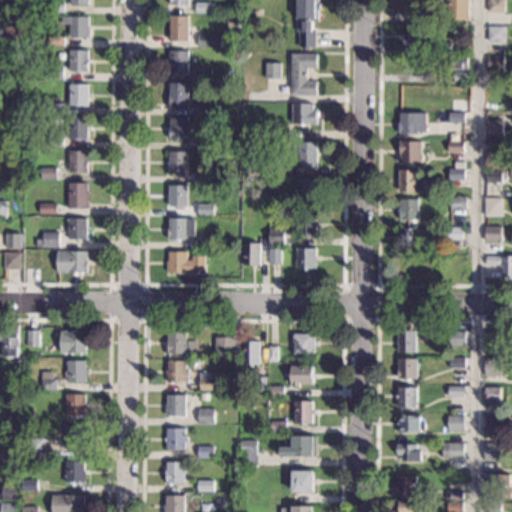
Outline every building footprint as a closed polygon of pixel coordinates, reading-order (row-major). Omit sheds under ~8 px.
[(318,0),(318,4),(320,4),(320,10),(317,10),(317,20),(312,20),(312,31),(315,31),(315,47),(299,47),(299,32),(296,32),(296,0),(318,0)] [(468,0),(468,20),(445,19),(445,13),(441,12),(441,3),(445,3),(445,0),(468,0)] [(505,0),(505,12),(488,12),(488,0),(505,0)] [(63,12),(48,12),(48,2),(64,2),(63,12)] [(211,12),(196,13),(196,3),(211,2),(211,12)] [(188,41),(170,41),(170,16),(188,16),(188,41)] [(87,26),(88,26),(88,37),(69,37),(69,24),(64,24),(64,17),(87,17),(87,26)] [(237,30),(226,30),(226,18),(237,18),(237,30)] [(23,51),(4,50),(4,26),(23,26),(23,51)] [(425,33),(433,33),(433,39),(425,39),(425,44),(409,44),(409,39),(404,39),(404,32),(407,32),(407,26),(426,26),(425,33)] [(505,42),(488,42),(488,26),(505,26),(505,42)] [(63,46),(47,46),(47,35),(63,35),(63,46)] [(219,47),(198,46),(198,35),(219,35),(219,47)] [(451,52),(437,52),(437,42),(451,42),(451,52)] [(87,71),(68,71),(69,49),(86,50),(87,50),(87,71)] [(188,72),(169,72),(169,50),(188,50),(188,72)] [(316,68),(307,68),(307,81),(317,81),(317,95),(291,95),(291,53),(317,54),(316,68)] [(467,70),(447,70),(448,62),(442,62),(443,55),(448,55),(448,53),(468,53),(467,70)] [(503,71),(488,72),(488,56),(503,56),(503,71)] [(281,78),(265,78),(265,63),(281,63),(281,78)] [(63,79),(44,79),(44,66),(63,65),(63,79)] [(210,70),(209,84),(198,84),(199,70),(210,70)] [(469,81),(454,81),(454,71),(469,72),(469,81)] [(187,108),(169,108),(169,83),(187,83),(187,108)] [(428,102),(426,102),(426,105),(418,105),(418,103),(396,103),(396,83),(428,83),(428,102)] [(463,96),(446,95),(446,83),(463,83),(463,96)] [(87,105),(69,105),(69,84),(87,84),(87,105)] [(505,84),(505,101),(500,101),(500,110),(485,110),(485,100),(488,100),(488,84),(505,84)] [(213,114),(198,114),(199,102),(213,102),(213,114)] [(62,113),(42,113),(42,103),(62,103),(62,113)] [(313,110),(316,110),(316,123),(292,123),(292,103),(313,104),(313,110)] [(426,132),(418,132),(418,134),(399,134),(399,133),(398,133),(398,121),(399,121),(399,113),(426,112),(426,132)] [(464,123),(449,123),(449,112),(464,112),(464,123)] [(88,117),(87,139),(68,138),(68,117),(88,117)] [(187,138),(169,139),(169,118),(187,118),(187,138)] [(503,137),(487,136),(487,120),(504,121),(503,137)] [(287,139),(272,138),(272,127),(287,128),(287,139)] [(62,147),(33,147),(33,137),(49,137),(49,132),(62,132),(62,147)] [(222,146),(199,147),(199,139),(222,138),(222,146)] [(421,162),(400,162),(400,154),(399,154),(399,141),(421,141),(421,162)] [(464,141),(463,153),(448,152),(448,141),(464,141)] [(317,143),(317,168),(298,167),(298,151),(291,151),(291,142),(317,143)] [(20,153),(6,153),(7,144),(20,145),(20,153)] [(86,172),(67,171),(67,168),(62,168),(62,154),(68,154),(68,151),(86,151),(86,172)] [(187,172),(168,172),(169,151),(187,152),(187,172)] [(501,160),(505,160),(505,168),(485,168),(485,159),(486,159),(486,151),(501,152),(501,160)] [(274,172),(259,172),(259,157),(274,157),(274,172)] [(55,179),(41,179),(41,167),(55,167),(55,179)] [(464,180),(449,180),(449,168),(464,169),(464,180)] [(417,180),(425,180),(425,191),(399,191),(399,169),(417,170),(417,180)] [(209,171),(208,182),(194,181),(194,170),(209,171)] [(502,183),(486,183),(486,170),(502,170),(502,183)] [(316,197),(297,198),(297,179),(316,178),(316,197)] [(86,191),(87,191),(87,207),(86,207),(86,208),(67,208),(68,183),(86,183),(86,191)] [(186,206),(168,206),(168,185),(186,185),(186,206)] [(290,194),(289,210),(274,209),(274,194),(290,194)] [(466,209),(450,209),(450,197),(466,197),(466,209)] [(502,217),(484,216),(484,197),(503,198),(502,217)] [(418,219),(399,219),(399,199),(418,199),(418,219)] [(56,204),(56,213),(39,213),(39,203),(56,204)] [(213,209),(220,209),(220,215),(198,215),(198,205),(213,205),(213,209)] [(316,213),(316,221),(319,221),(319,228),(316,227),(316,235),(298,235),(299,212),(316,213)] [(86,239),(68,239),(68,219),(86,218),(86,239)] [(194,235),(186,235),(186,239),(168,239),(168,219),(194,219),(194,235)] [(462,240),(446,240),(446,226),(463,227),(462,240)] [(501,242),(485,242),(485,241),(485,226),(501,226),(501,242)] [(283,244),(269,244),(269,228),(283,229),(283,244)] [(417,248),(398,248),(398,228),(417,228),(417,248)] [(58,247),(36,247),(36,236),(42,236),(42,232),(58,232),(58,247)] [(20,247),(5,247),(5,234),(19,234),(20,247)] [(209,243),(215,243),(215,248),(195,248),(195,237),(209,237),(209,243)] [(259,244),(259,264),(243,264),(243,243),(259,244)] [(281,249),(280,264),(269,264),(269,248),(281,249)] [(316,249),(316,269),(296,268),(297,248),(316,249)] [(86,272),(56,272),(56,251),(85,251),(86,272)] [(20,253),(20,269),(4,269),(4,252),(20,253)] [(186,260),(192,260),(192,256),(204,256),(204,273),(167,273),(167,252),(186,252),(186,260)] [(465,273),(447,273),(447,254),(465,254),(465,273)] [(430,276),(403,276),(403,255),(430,255),(430,276)] [(500,265),(485,265),(485,255),(500,255),(500,265)] [(511,276),(501,276),(501,256),(511,256),(511,276)] [(17,356),(1,356),(1,325),(17,325),(17,356)] [(38,345),(26,345),(26,330),(27,330),(38,330),(38,345)] [(415,352),(397,352),(398,330),(415,330),(415,352)] [(465,346),(449,345),(449,330),(465,331),(465,346)] [(501,348),(484,347),(484,330),(501,331),(501,348)] [(85,353),(60,353),(60,332),(85,332),(85,353)] [(185,354),(166,353),(167,332),(186,333),(185,354)] [(313,354),(293,354),(293,334),(314,334),(313,354)] [(234,355),(215,355),(215,337),(234,338),(234,355)] [(258,363),(242,363),(243,342),(259,342),(258,363)] [(277,361),(267,361),(268,346),(275,346),(277,346),(277,361)] [(464,368),(449,368),(449,356),(464,356),(464,368)] [(417,358),(416,379),(394,378),(395,375),(397,375),(397,358),(417,358)] [(500,377),(484,377),(484,358),(500,358),(500,377)] [(85,369),(86,369),(86,382),(66,381),(66,360),(85,361),(85,369)] [(185,370),(187,370),(186,382),(166,381),(166,374),(165,374),(165,370),(167,370),(167,361),(185,361),(185,370)] [(311,366),(311,384),(299,384),(299,388),(292,388),(292,384),(290,384),(291,366),(311,366)] [(52,372),(52,378),(56,378),(55,389),(41,389),(41,372),(52,372)] [(214,390),(199,389),(199,373),(214,373),(214,390)] [(464,397),(447,397),(448,385),(464,386),(464,397)] [(283,397),(268,396),(268,386),(283,386),(283,397)] [(416,407),(397,407),(397,398),(395,398),(396,393),(397,393),(397,387),(416,388),(416,407)] [(499,403),(484,402),(484,387),(495,387),(500,387),(499,403)] [(85,404),(86,404),(86,415),(66,415),(66,395),(85,395),(85,404)] [(184,416),(166,416),(166,395),(185,395),(184,416)] [(311,411),(314,411),(314,415),(312,415),(312,423),(294,423),(294,401),(312,401),(311,411)] [(213,424),(198,423),(198,409),(214,410),(213,424)] [(419,422),(424,423),(424,431),(419,431),(419,432),(398,432),(398,428),(396,428),(396,421),(398,421),(399,415),(420,416),(419,422)] [(464,431),(447,431),(447,415),(463,415),(464,431)] [(501,427),(484,427),(485,415),(501,415),(501,427)] [(286,432),(270,432),(270,421),(286,421),(286,432)] [(83,448),(66,448),(66,429),(83,428),(83,448)] [(184,437),(187,437),(187,442),(184,442),(184,449),(166,449),(166,429),(184,429),(184,437)] [(313,456),(280,456),(280,436),(314,436),(313,456)] [(43,457),(25,457),(25,439),(43,439),(43,457)] [(256,466),(240,466),(240,440),(256,440),(256,466)] [(501,461),(483,461),(483,442),(501,442),(501,461)] [(417,444),(416,450),(421,450),(420,461),(401,461),(401,455),(396,455),(397,444),(400,444),(400,443),(417,444)] [(463,459),(442,459),(442,443),(463,443),(463,459)] [(198,446),(213,446),(212,458),(197,457),(198,446)] [(18,452),(17,465),(3,464),(4,451),(18,452)] [(83,470),(85,470),(85,482),(65,482),(65,462),(83,462),(83,470)] [(184,483),(165,483),(166,462),(184,462),(184,483)] [(313,492),(292,492),(292,471),(313,471),(313,492)] [(510,498),(495,498),(495,486),(489,486),(489,480),(491,480),(491,474),(511,474),(510,498)] [(415,483),(413,483),(413,490),(420,490),(420,498),(396,498),(396,493),(392,493),(393,486),(396,486),(396,476),(416,476),(415,483)] [(11,486),(16,486),(16,500),(2,499),(3,480),(11,480),(11,486)] [(37,490),(22,491),(21,481),(36,480),(37,490)] [(212,492),(197,491),(198,480),(212,481),(212,492)] [(462,500),(445,500),(445,490),(462,490),(462,500)] [(84,511),(52,511),(52,495),(84,495),(84,511)] [(184,511),(164,511),(164,505),(165,505),(165,496),(182,496),(184,496),(184,511)] [(424,511),(398,511),(398,501),(424,501),(424,511)] [(500,511),(485,511),(485,501),(500,501),(500,511)] [(462,511),(447,511),(447,502),(462,502),(462,511)] [(0,511),(0,503),(17,504),(16,511),(0,511)]
